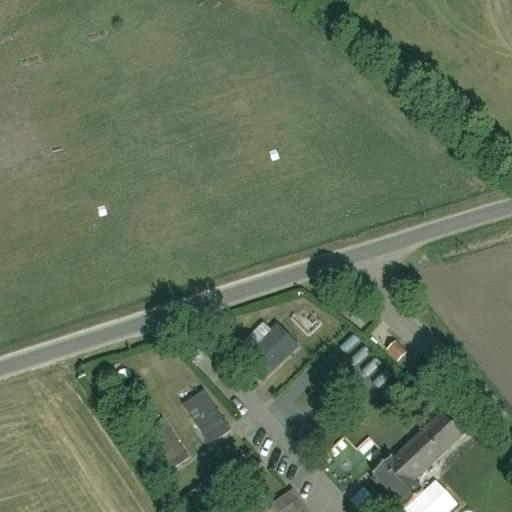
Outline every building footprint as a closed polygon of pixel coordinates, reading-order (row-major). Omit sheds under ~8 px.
[(280,321),(240,359),(261,381),(301,343),(280,321)] [(325,324),(302,348),(324,369),(347,345),(325,324)] [(395,345),(386,353),(397,364),(405,356),(395,345)] [(341,352),(331,363),(348,379),(359,367),(341,352)] [(309,385),(323,400),(343,382),(328,367),(309,385)] [(303,429),(326,407),(306,387),(283,409),(303,429)] [(456,440),(437,418),(372,474),(403,510),(421,494),(410,481),(456,440)]
